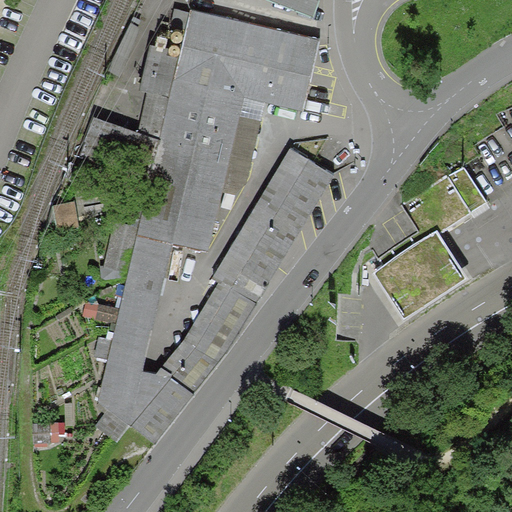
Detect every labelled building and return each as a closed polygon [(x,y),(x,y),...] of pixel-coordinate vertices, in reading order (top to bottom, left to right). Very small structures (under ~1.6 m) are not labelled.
[(319,37),(191,8),(170,97),(239,113),(248,75),(269,80),(267,92),(283,96),(281,103),(302,108),(303,109),(308,88),(320,37),(319,37)] [(139,28),(130,23),(109,68),(120,72),(128,53),(139,28)] [(130,424),(196,342),(307,157),(291,147),(213,276),(224,283),(190,339),(164,371),(142,368),(172,241),(208,250),(208,248),(220,196),(239,113),(170,97),(160,138),(150,181),(140,225),(115,219),(103,264),(129,271),(99,399),(130,424)] [(150,181),(160,138),(93,115),(81,156),(150,181)] [(196,342),(130,424),(155,443),(226,352),(286,253),(334,173),(307,157),(196,342)] [(420,231),(379,257),(383,262),(385,267),(439,231),(444,228),(487,200),(464,165),(448,175),(447,174),(402,203),(420,231)] [(383,262),(369,271),(402,322),(470,279),(439,231),(385,267),(383,262)]
